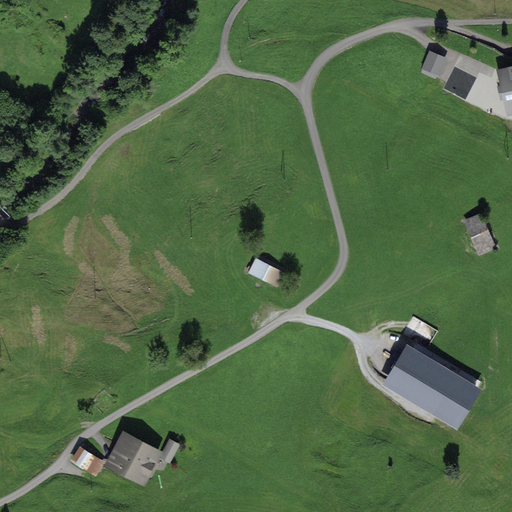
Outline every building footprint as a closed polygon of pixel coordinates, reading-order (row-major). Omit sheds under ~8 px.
[(430,54),(423,72),(434,77),(442,59),(430,54)] [(507,97),(510,109),(511,108),(511,71),(502,74),(505,86),(499,88),(501,98),(507,97)] [(466,222),(479,254),(493,249),(479,216),(466,222)] [(247,271),(275,285),(281,274),(255,261),(251,269),(248,268),(247,271)] [(390,364),(397,369),(389,382),(457,423),(475,391),(407,351),(403,359),(396,354),(390,364)] [(155,454),(124,438),(111,463),(142,480),(155,454)] [(169,442),(161,458),(168,462),(177,446),(169,442)] [(73,461),(95,475),(102,463),(80,450),(73,461)]
